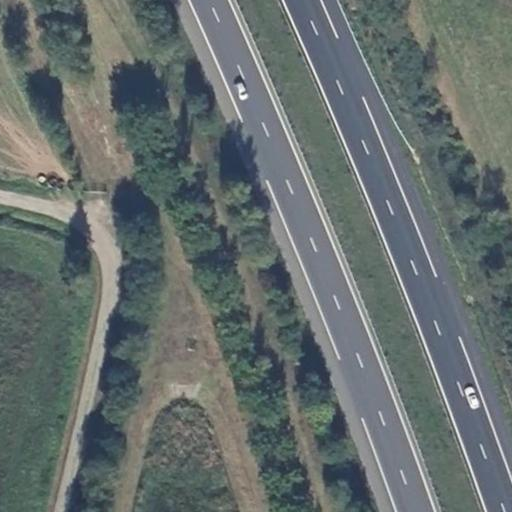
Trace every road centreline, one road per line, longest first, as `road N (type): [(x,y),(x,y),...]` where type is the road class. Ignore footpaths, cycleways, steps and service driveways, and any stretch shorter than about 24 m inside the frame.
road 1 (trunk): [(211,0),(418,511)]
road 2 (trunk): [(507,511),(365,139),(303,0)]
road 3 (unclassified): [(61,511),(114,286),(111,241),(72,209),(0,194)]
